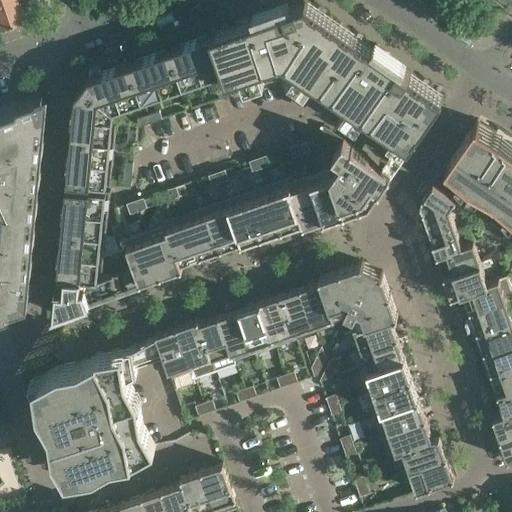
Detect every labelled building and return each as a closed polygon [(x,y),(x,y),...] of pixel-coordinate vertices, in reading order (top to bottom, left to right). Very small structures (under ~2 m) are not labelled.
[(0,0),(0,25),(24,17),(18,0),(0,0)] [(229,87),(232,94),(277,79),(271,64),(283,59),(290,64),(297,83),(402,155),(443,97),(398,65),(400,61),(376,44),(373,48),(305,1),(284,9),(282,4),(253,13),(255,18),(212,33),(211,33),(226,75),(225,75),(229,87)] [(211,33),(170,48),(185,89),(225,75),(226,75),(211,33)] [(129,62),(144,103),(185,89),(170,48),(129,62)] [(117,113),(144,103),(129,62),(89,76),(82,84),(117,113)] [(115,140),(117,113),(82,84),(75,93),(71,136),(115,140)] [(232,94),(229,87),(217,90),(220,98),(232,94)] [(0,309),(30,299),(50,89),(0,106),(0,309)] [(150,122),(162,118),(159,111),(148,115),(150,122)] [(139,126),(150,122),(148,115),(136,119),(139,126)] [(511,142),(503,135),(477,120),(473,125),(447,162),(439,174),(511,224),(511,142)] [(135,142),(136,130),(128,129),(126,141),(135,142)] [(110,185),(115,140),(71,136),(67,180),(110,185)] [(393,172),(345,139),(334,155),(342,160),(333,175),(346,212),(371,204),(393,172)] [(310,151),(307,141),(299,144),(302,154),(310,151)] [(302,154),(299,144),(290,147),(294,157),(302,154)] [(270,166),(266,156),(258,158),(261,168),(270,166)] [(261,168),(258,158),(250,161),(253,171),(261,168)] [(123,174),(131,174),(133,162),(124,161),(123,174)] [(229,180),(225,170),(217,173),(220,182),(229,180)] [(220,182),(217,173),(209,175),(212,185),(220,182)] [(130,186),(131,174),(123,174),(122,186),(130,186)] [(346,212),(333,175),(312,182),(325,220),(346,212)] [(325,220),(312,182),(292,189),(291,189),(303,223),(302,223),(303,227),(325,220)] [(456,199),(457,198),(434,182),(433,184),(427,193),(426,193),(425,195),(423,199),(422,199),(422,200),(422,201),(421,202),(421,203),(421,204),(421,205),(421,206),(421,207),(422,207),(423,211),(423,212),(424,214),(433,241),(434,243),(436,248),(437,252),(437,253),(437,254),(463,245),(463,244),(450,207),(455,199),(456,199)] [(188,194),(185,184),(176,187),(180,197),(188,194)] [(303,223),(291,189),(292,189),(291,185),(270,192),(283,230),(302,223),(303,223)] [(66,186),(64,209),(108,213),(110,190),(66,186)] [(180,197),(176,187),(168,189),(171,199),(180,197)] [(283,230),(270,192),(249,199),(262,237),(283,230)] [(147,208),(144,198),(135,201),(139,211),(147,208)] [(262,237),(249,199),(229,206),(242,244),(262,237)] [(139,211),(135,201),(127,204),(130,214),(139,211)] [(242,244),(229,206),(208,213),(221,251),(242,244)] [(62,230),(106,235),(106,229),(108,213),(64,209),(62,230)] [(221,251),(208,213),(188,220),(201,258),(221,251)] [(487,218),(486,217),(480,226),(491,234),(497,225),(487,218)] [(201,258),(188,220),(167,228),(168,232),(169,231),(180,265),(181,265),(201,258)] [(509,233),(507,232),(497,225),(491,234),(503,242),(508,234),(509,233)] [(106,229),(106,235),(105,240),(113,241),(114,230),(106,229)] [(58,273),(101,277),(105,240),(106,235),(62,230),(58,273)] [(113,241),(126,242),(122,231),(114,230),(113,241)] [(183,269),(181,265),(180,265),(169,231),(168,232),(148,238),(161,276),(183,269)] [(161,276),(148,238),(127,246),(134,266),(140,283),(161,276)] [(475,240),(463,244),(463,245),(437,254),(438,255),(444,273),(444,274),(482,261),(475,240)] [(364,261),(362,260),(360,261),(361,262),(343,268),(342,267),(340,268),(341,269),(322,275),(322,274),(320,275),(321,279),(322,279),(334,314),(335,314),(345,310),(350,313),(355,315),(359,325),(359,326),(391,315),(392,316),(397,314),(398,314),(399,313),(398,311),(397,312),(392,295),(391,293),(392,293),(391,291),(390,291),(385,276),(384,273),(385,273),(384,271),(382,270),(382,271),(364,262),(364,261)] [(489,280),(482,261),(444,274),(445,275),(451,293),(452,296),(453,295),(454,295),(464,292),(463,291),(489,282),(489,280)] [(126,287),(140,283),(134,266),(120,271),(126,287)] [(112,274),(101,277),(58,273),(56,285),(55,285),(52,314),(90,301),(90,300),(118,290),(112,274)] [(507,297),(500,278),(500,277),(489,280),(489,282),(463,291),(464,292),(470,310),(470,311),(507,298),(507,297)] [(322,279),(321,279),(303,285),(302,285),(315,323),(335,316),(336,315),(335,314),(334,314),(322,279)] [(315,323),(302,285),(301,286),(282,292),(281,292),(294,330),(295,329),(315,323)] [(294,330),(281,292),(280,293),(262,299),(261,299),(276,344),(297,337),(298,337),(295,329),(294,330)] [(511,319),(511,295),(507,297),(507,298),(470,311),(470,312),(471,312),(477,330),(477,332),(511,319)] [(276,344),(261,299),(260,300),(242,307),(241,306),(240,306),(256,351),(276,344)] [(256,351),(240,306),(239,307),(221,314),(221,313),(220,314),(233,351),(232,351),(234,359),(235,358),(256,351)] [(233,351),(220,314),(219,314),(201,321),(200,321),(211,354),(210,355),(211,358),(212,358),(232,351),(233,351)] [(398,334),(392,316),(391,315),(359,326),(359,325),(354,327),(361,347),(361,348),(399,335),(398,334)] [(200,321),(201,321),(199,317),(197,318),(179,324),(178,324),(191,362),(192,361),(210,355),(211,354),(200,321)] [(511,342),(511,319),(477,332),(478,332),(484,351),(484,352),(511,342)] [(191,362),(178,324),(177,325),(159,331),(156,332),(157,334),(165,356),(172,377),(193,369),(194,369),(192,361),(191,362)] [(165,356),(157,334),(150,337),(151,339),(157,358),(165,356)] [(399,336),(399,335),(361,348),(361,347),(357,348),(357,349),(364,369),(364,370),(406,356),(405,355),(399,336)] [(511,365),(511,342),(484,352),(484,353),(485,353),(491,371),(491,372),(511,365)] [(326,355),(322,345),(317,356),(321,367),(326,357),(326,355)] [(137,366),(134,347),(134,346),(99,352),(81,361),(61,365),(42,375),(45,384),(37,387),(37,388),(40,405),(49,420),(53,419),(58,431),(53,433),(56,450),(63,463),(64,465),(64,466),(72,463),(75,472),(97,469),(115,459),(117,459),(135,456),(139,454),(157,444),(144,420),(141,402),(140,402),(139,396),(136,390),(130,377),(138,373),(137,366)] [(337,365),(342,355),(332,358),(331,359),(325,369),(337,365)] [(321,367),(317,356),(312,366),(315,374),(318,374),(321,367)] [(406,357),(406,356),(364,370),(364,369),(360,370),(361,371),(368,392),(413,376),(412,375),(406,357)] [(332,376),(337,365),(325,369),(321,379),(332,376)] [(511,388),(511,365),(491,372),(491,373),(492,373),(498,391),(498,392),(498,393),(511,388)] [(295,370),(286,373),(290,383),(296,380),(297,381),(298,381),(298,380),(295,370)] [(290,383),(286,373),(278,376),(281,385),(281,386),(283,386),(283,385),(290,383)] [(413,377),(413,376),(368,392),(375,412),(420,396),(419,396),(413,377)] [(254,384),(245,387),(249,397),(256,394),(256,395),(258,395),(258,394),(254,384)] [(249,397),(245,387),(237,390),(240,399),(240,400),(240,401),(242,400),(242,399),(249,397)] [(511,388),(498,393),(499,394),(505,412),(506,413),(511,410),(511,388)] [(329,396),(326,396),(327,398),(328,398),(330,405),(340,401),(337,393),(329,396)] [(382,432),(427,417),(427,416),(426,416),(420,398),(420,396),(375,412),(382,432)] [(213,399),(205,402),(208,411),(215,409),(217,409),(213,399)] [(343,410),(340,401),(330,405),(332,412),(331,412),(332,414),(332,413),(333,413),(343,410)] [(208,411),(205,402),(196,404),(199,413),(199,414),(199,415),(200,415),(201,414),(201,413),(208,411)] [(511,433),(511,410),(506,413),(505,412),(496,415),(494,416),(493,416),(494,418),(501,436),(500,436),(501,438),(511,433)] [(427,418),(427,417),(382,432),(389,453),(389,454),(396,451),(434,437),(433,437),(427,418)] [(511,433),(501,438),(508,457),(507,457),(508,459),(510,458),(511,457),(511,433)] [(351,434),(340,437),(341,439),(342,438),(344,445),(354,442),(351,434)] [(440,434),(439,435),(433,437),(434,437),(396,451),(403,471),(403,472),(411,469),(410,468),(448,455),(447,454),(447,455),(441,436),(440,434)] [(357,451),(354,442),(344,445),(346,452),(346,453),(346,454),(347,454),(348,454),(357,451)] [(448,456),(448,455),(410,468),(411,469),(417,488),(416,488),(417,489),(417,490),(419,489),(429,486),(430,486),(432,485),(455,477),(454,475),(448,457),(448,456)] [(226,465),(224,461),(220,462),(203,468),(218,511),(221,511),(239,506),(226,465)] [(218,511),(203,468),(183,475),(195,511),(218,511)] [(355,477),(354,478),(355,480),(356,479),(358,486),(368,483),(365,474),(356,477),(355,477)] [(195,511),(183,475),(181,476),(183,480),(164,487),(172,511),(195,511)] [(370,492),(368,483),(358,486),(360,493),(360,494),(360,495),(361,495),(362,495),(370,492)] [(172,511),(164,487),(143,494),(149,511),(172,511)] [(149,511),(143,494),(123,501),(126,511),(149,511)] [(126,511),(123,501),(102,508),(103,511),(126,511)]
